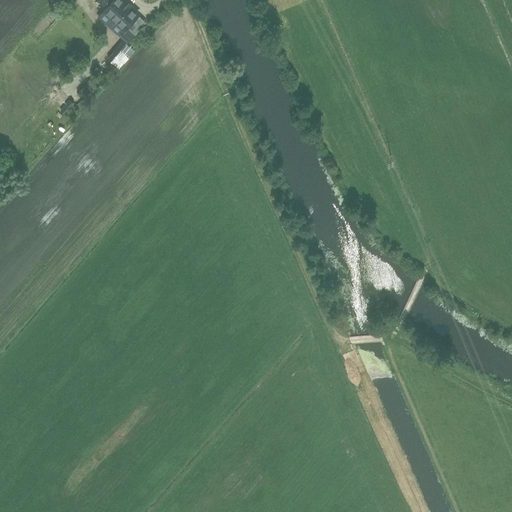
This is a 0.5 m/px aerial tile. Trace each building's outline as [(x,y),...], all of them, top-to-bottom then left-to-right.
[(107,6),(105,9),(114,17),(113,19),(123,28),(124,27),(126,28),(126,27),(125,26),(131,20),(132,21),(138,14),(130,7),(130,6),(123,0),(122,0),(99,0),(101,2),(102,1),(107,6)] [(134,37),(137,40),(144,32),(141,29),(134,37)] [(123,40),(107,57),(118,67),(134,50),(123,40)] [(65,114),(74,103),(70,99),(60,110),(65,114)] [(80,103),(71,110),(75,115),(84,108),(80,103)]
